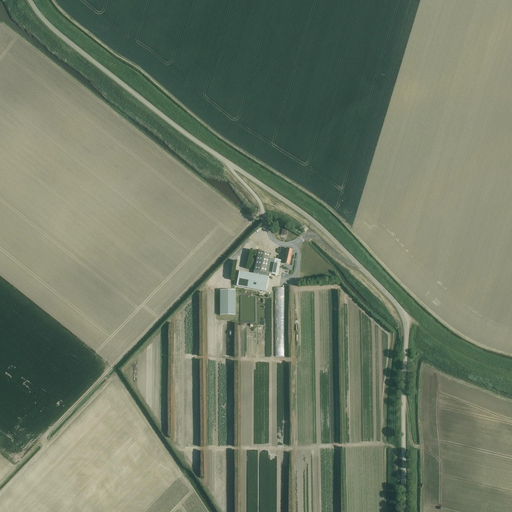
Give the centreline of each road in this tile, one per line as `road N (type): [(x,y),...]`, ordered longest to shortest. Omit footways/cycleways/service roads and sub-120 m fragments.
road 1 (unclassified): [(403,511),(406,329),(395,303),(313,221),(206,149),(47,24),(30,0)]
road 2 (track): [(248,449),(292,447),(292,278),(331,279)]
road 3 (track): [(292,447),(389,445),(403,479)]
road 4 (track): [(405,320),(511,375)]
